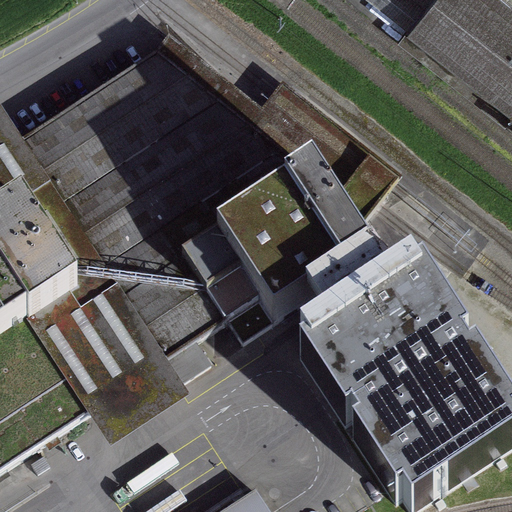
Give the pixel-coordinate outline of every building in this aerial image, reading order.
[(362,0),(511,117),(511,8),(501,0),(362,0)] [(22,150),(152,357),(221,325),(237,350),(385,253),(156,62),(22,150)] [(0,462),(152,357),(22,150),(0,164),(0,462)] [(403,511),(407,511),(511,443),(511,426),(418,283),(303,358),(403,511)] [(267,511),(256,494),(228,511),(267,511)]
